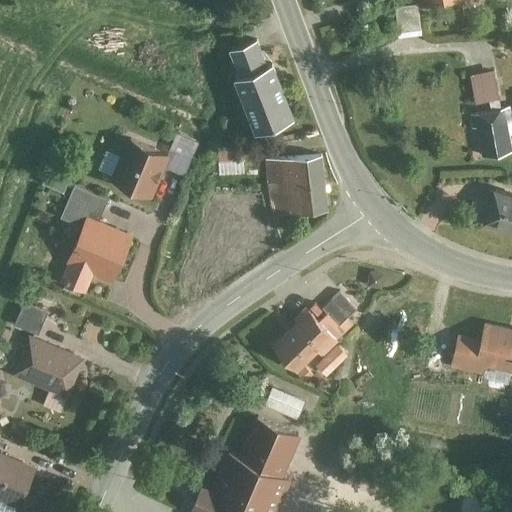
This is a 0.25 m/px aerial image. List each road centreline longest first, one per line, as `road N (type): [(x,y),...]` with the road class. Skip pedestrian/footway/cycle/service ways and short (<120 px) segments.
road 1 (tertiary): [(379,206),(215,313),(178,351),(145,403),(98,511)]
road 2 (secondary): [(379,206),(336,127),(290,0)]
road 3 (secondary): [(511,276),(416,241),(379,206)]
